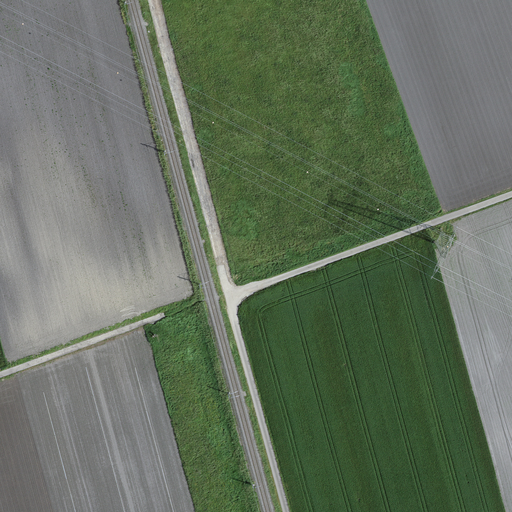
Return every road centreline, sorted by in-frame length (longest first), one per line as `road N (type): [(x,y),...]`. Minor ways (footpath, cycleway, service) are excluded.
road 1 (track): [(228,296),(511,193)]
road 2 (track): [(286,511),(218,264)]
road 3 (track): [(162,311),(0,373)]
